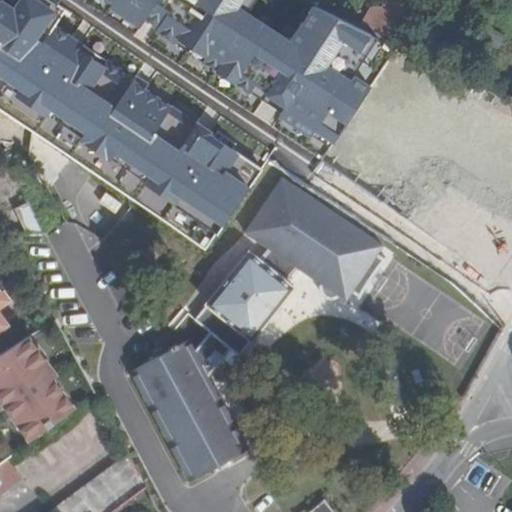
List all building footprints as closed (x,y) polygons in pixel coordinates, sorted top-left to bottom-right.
[(408,8),(393,0),(379,0),(379,1),(373,10),(377,12),(367,30),(390,41),(408,8)] [(379,1),(376,0),(371,0),(370,2),(371,7),(372,9),(373,10),(379,1)] [(452,116),(475,83),(398,45),(371,85),(440,134),(452,116)] [(356,108),(347,123),(321,162),(357,187),(384,149),(358,131),(361,127),(363,126),(370,117),(356,108)] [(506,153),(452,116),(440,134),(419,164),(472,201),(506,153)] [(38,136),(32,132),(31,135),(29,155),(48,189),(51,185),(53,187),(62,177),(60,175),(72,160),(38,136)] [(114,175),(132,190),(148,171),(129,156),(114,175)] [(75,162),(72,160),(60,175),(62,177),(75,162)] [(238,243),(249,252),(293,287),(333,319),(383,246),(282,178),(238,243)] [(13,207),(20,235),(37,231),(30,202),(13,207)] [(473,247),(463,240),(454,253),(477,268),(484,258),(471,250),(473,247)] [(293,287),(249,252),(196,320),(210,332),(195,351),(189,340),(133,371),(191,479),(248,449),(203,366),(222,341),(239,355),(293,287)] [(0,355),(0,399),(31,441),(76,409),(54,381),(58,378),(29,338),(0,355)] [(295,382),(321,406),(349,376),(323,352),(295,382)] [(129,453),(54,508),(57,511),(62,511),(60,509),(131,456),(129,453)] [(131,456),(60,509),(62,511),(117,511),(148,489),(131,456)] [(0,492),(20,477),(7,459),(0,464),(0,492)] [(334,511),(324,499),(308,511),(334,511)]
